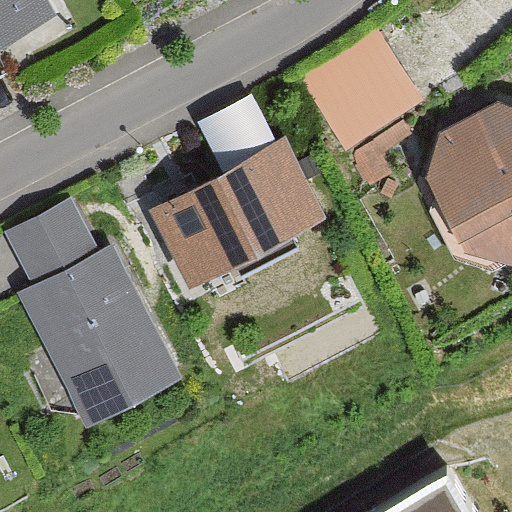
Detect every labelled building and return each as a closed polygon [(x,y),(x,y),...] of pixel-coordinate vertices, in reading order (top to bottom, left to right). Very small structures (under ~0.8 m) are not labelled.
[(0,0),(0,40),(54,15),(46,0),(0,0)] [(511,103),(496,98),(439,129),(426,169),(463,236),(511,257),(511,103)] [(284,138),(151,205),(186,274),(319,207),(284,138)] [(110,242),(18,289),(84,417),(176,370),(110,242)] [(475,511),(447,465),(366,511),(475,511)]
